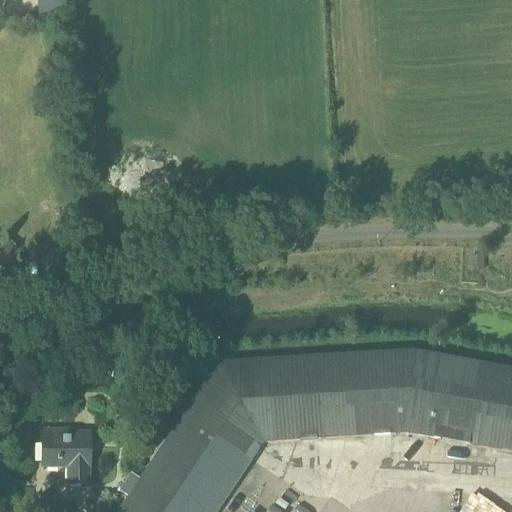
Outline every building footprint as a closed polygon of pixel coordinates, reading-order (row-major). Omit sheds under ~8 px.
[(36,0),(38,20),(67,18),(66,0),(36,0)] [(0,256),(5,263),(18,252),(9,241),(0,249),(0,256)] [(485,257),(473,257),(471,257),(471,271),(485,271),(485,257)] [(129,498),(119,511),(218,511),(265,444),(408,434),(511,453),(511,511),(511,370),(412,352),(221,363),(141,480),(129,498)] [(42,441),(42,468),(68,468),(68,486),(87,486),(87,469),(88,435),(71,435),(71,441),(42,441)] [(132,474),(120,492),(129,498),(141,480),(132,474)] [(256,492),(280,506),(284,499),(260,485),(256,492)]
